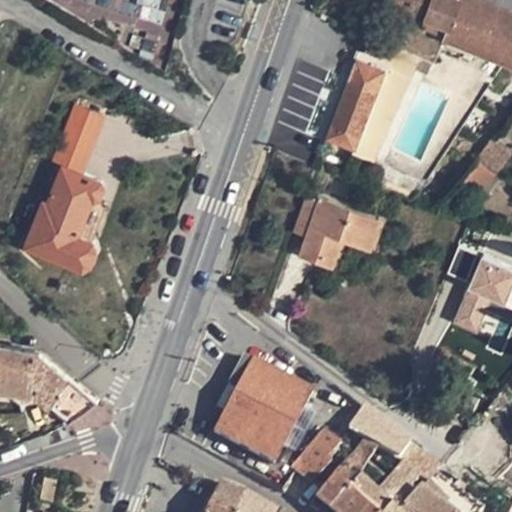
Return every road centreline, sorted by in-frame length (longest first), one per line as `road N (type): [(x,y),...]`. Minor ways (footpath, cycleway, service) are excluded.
road 1 (secondary): [(243,136),(150,406)]
road 2 (residential): [(15,0),(243,136)]
road 3 (residential): [(150,406),(88,371),(0,284)]
road 4 (residential): [(292,511),(209,462),(140,435)]
road 5 (residential): [(0,472),(140,435)]
road 6 (secondary): [(290,0),(243,136)]
